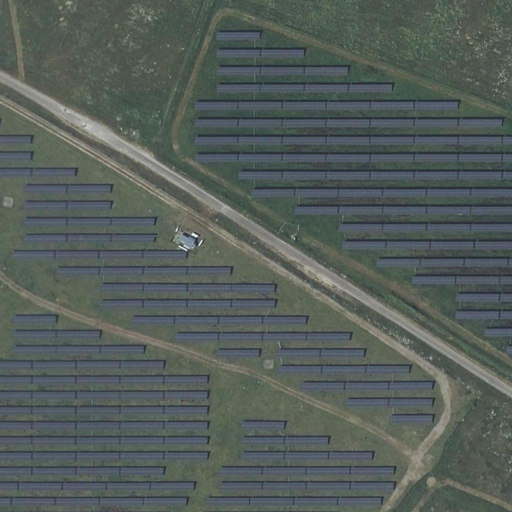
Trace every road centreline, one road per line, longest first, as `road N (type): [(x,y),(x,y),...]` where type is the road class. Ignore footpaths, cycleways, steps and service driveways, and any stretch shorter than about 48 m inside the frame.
road 1 (track): [(0,94),(435,370),(448,396),(444,422),(383,511)]
road 2 (track): [(296,253),(307,235),(179,151),(176,123),(221,12),(511,114)]
road 3 (track): [(0,270),(69,312),(262,374),(373,427),(417,462)]
road 4 (track): [(511,361),(394,285)]
